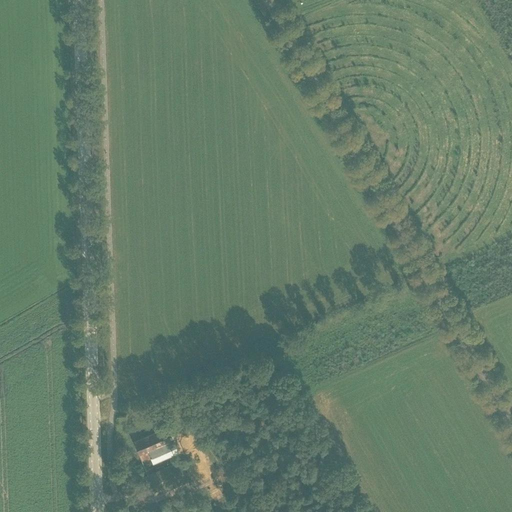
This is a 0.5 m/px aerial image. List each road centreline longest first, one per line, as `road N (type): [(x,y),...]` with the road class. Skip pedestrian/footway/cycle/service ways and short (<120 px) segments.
road 1 (tertiary): [(96,511),(79,0)]
road 2 (unclassified): [(511,427),(265,0)]
